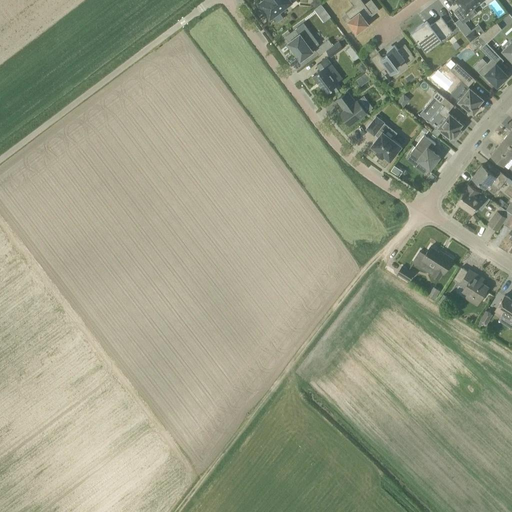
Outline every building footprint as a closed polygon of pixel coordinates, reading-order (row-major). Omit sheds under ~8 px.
[(290,3),(287,0),(266,0),(266,1),(264,1),(260,5),(270,18),(290,3)] [(361,30),(366,27),(365,26),(368,23),(364,19),(372,13),(361,0),(349,0),(354,6),(346,13),(351,19),(349,21),(357,32),(360,29),(361,30)] [(473,7),(475,6),(482,0),(456,0),(461,6),(454,11),(463,23),(477,13),(473,7)] [(452,31),(447,25),(441,17),(431,25),(427,28),(424,23),(411,32),(419,43),(420,43),(426,51),(452,31)] [(488,42),(502,29),(497,22),(481,34),(488,42)] [(288,42),(301,60),(313,51),(312,49),(319,44),(304,23),(285,37),(289,41),(288,42)] [(466,35),(470,40),(479,34),(475,28),(466,35)] [(487,42),(482,37),(478,41),(483,46),(487,42)] [(342,38),(333,45),(326,50),(331,56),(347,44),(342,38)] [(319,55),(326,50),(333,45),(329,39),(315,49),(319,55)] [(511,40),(502,50),(511,59),(511,40)] [(498,65),(504,60),(487,42),(483,46),(481,48),(491,59),(487,63),(487,62),(478,71),(489,82),(492,80),(499,87),(503,82),(502,81),(508,75),(498,65)] [(415,58),(405,45),(398,50),(394,45),(387,51),(389,53),(383,58),(378,52),(371,58),(380,71),(387,66),(392,72),(399,67),(396,63),(403,58),(407,64),(415,58)] [(340,76),(334,67),(327,57),(317,65),(321,69),(313,75),(326,93),(339,83),(336,79),(340,76)] [(363,63),(357,67),(361,73),(367,68),(363,63)] [(475,79),(464,69),(457,63),(451,70),(468,86),(475,79)] [(360,86),(372,77),(368,71),(355,81),(360,86)] [(473,113),(479,106),(478,105),(483,98),(470,88),(459,101),(473,113)] [(356,102),(348,91),(337,99),(345,110),(342,112),(351,124),(366,112),(357,100),(356,102)] [(448,112),(450,110),(454,105),(437,91),(433,96),(440,102),(444,105),(439,112),(446,118),(438,127),(451,137),(453,135),(454,136),(461,128),(459,127),(462,123),(450,113),(448,112)] [(403,94),(397,103),(403,108),(410,99),(403,94)] [(401,145),(393,139),(397,132),(384,123),(384,122),(376,116),(367,129),(374,135),(375,134),(378,137),(372,145),(378,150),(377,152),(383,157),(384,155),(391,160),(401,145)] [(430,168),(440,156),(431,150),(436,144),(425,135),(416,147),(424,153),(419,159),(420,160),(419,162),(424,166),(425,164),(430,168)] [(510,157),(511,154),(511,145),(504,139),(497,147),(510,157)] [(504,165),(510,157),(497,147),(491,155),(504,165)] [(499,189),(505,180),(508,177),(497,168),(493,173),(482,165),(473,176),(485,187),(490,181),(499,189)] [(472,212),(481,199),(477,196),(480,192),(468,183),(463,189),(465,191),(457,201),(472,212)] [(509,218),(511,214),(508,211),(500,205),(496,210),(497,211),(489,223),(497,229),(506,216),(509,218)] [(443,254),(431,246),(425,254),(420,251),(412,262),(423,268),(426,263),(436,269),(433,274),(439,278),(443,273),(453,259),(443,253),(443,254)] [(410,280),(414,273),(402,266),(398,273),(410,280)] [(468,271),(461,267),(454,278),(460,282),(459,283),(465,287),(463,290),(479,301),(488,287),(477,280),(480,276),(470,269),(468,271)] [(430,297),(434,300),(440,291),(435,288),(430,297)] [(511,299),(505,295),(495,310),(502,314),(503,312),(511,318),(511,299)] [(486,323),(492,314),(486,311),(481,320),(486,323)]
